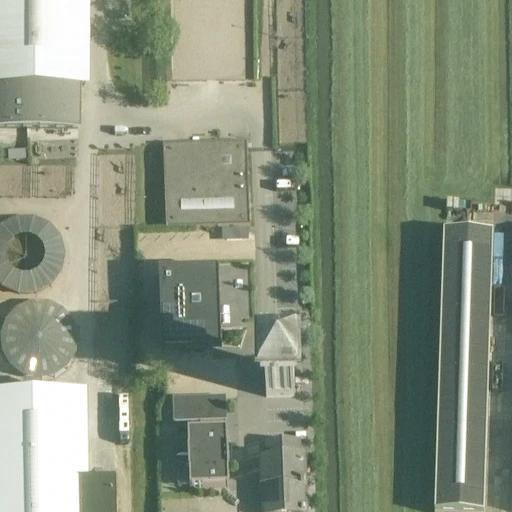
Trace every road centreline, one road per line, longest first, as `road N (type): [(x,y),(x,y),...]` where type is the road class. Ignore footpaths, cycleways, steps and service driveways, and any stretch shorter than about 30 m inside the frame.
road 1 (unknown): [(258,153),(252,120),(233,112),(119,116),(104,108),(100,0)]
road 2 (track): [(257,356),(258,153)]
road 3 (residential): [(260,511),(257,356)]
